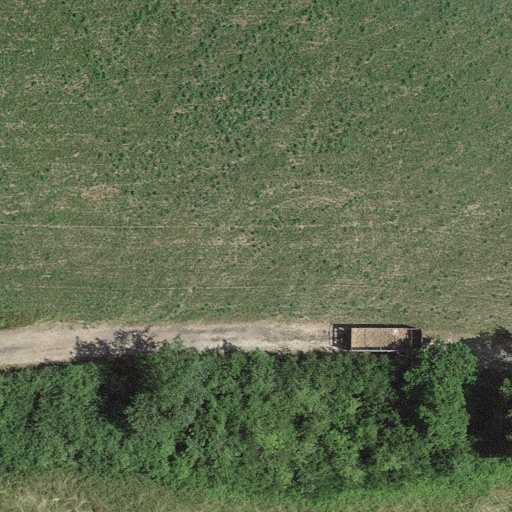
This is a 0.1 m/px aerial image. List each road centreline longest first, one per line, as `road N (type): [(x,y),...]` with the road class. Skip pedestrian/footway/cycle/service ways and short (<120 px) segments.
road 1 (track): [(0,356),(396,340),(511,363)]
road 2 (track): [(89,352),(0,133)]
